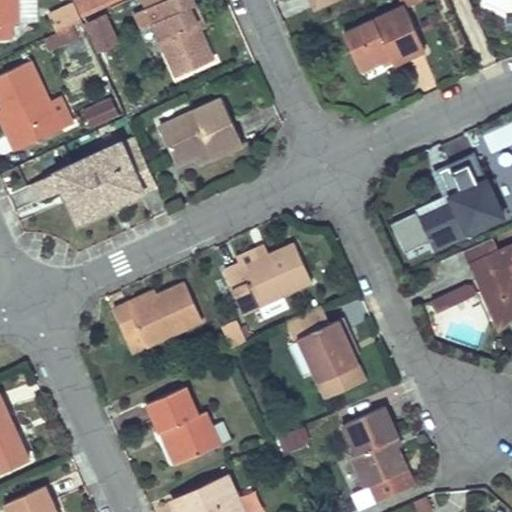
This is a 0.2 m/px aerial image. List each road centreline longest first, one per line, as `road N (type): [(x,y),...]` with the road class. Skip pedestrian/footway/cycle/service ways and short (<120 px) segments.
road 1 (residential): [(28,302),(327,165)]
road 2 (residential): [(467,448),(421,371),(327,165)]
road 3 (residential): [(28,302),(125,511)]
road 4 (residential): [(327,165),(511,87)]
road 5 (residential): [(250,0),(327,165)]
